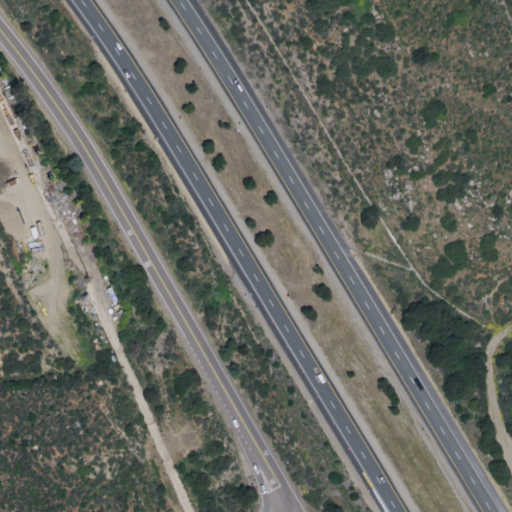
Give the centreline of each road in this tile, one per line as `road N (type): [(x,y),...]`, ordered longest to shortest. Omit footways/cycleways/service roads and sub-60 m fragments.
road 1 (motorway): [(495,511),(243,97),(173,0)]
road 2 (motorway): [(91,0),(405,511)]
road 3 (secondary): [(0,28),(88,152),(295,511)]
road 4 (secondary): [(228,397),(264,511)]
